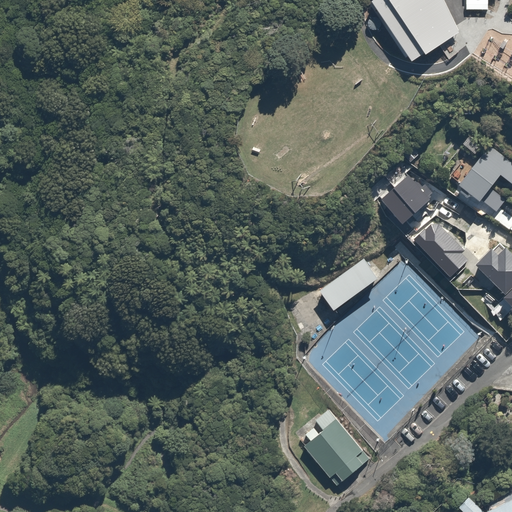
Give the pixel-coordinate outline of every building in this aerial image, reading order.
[(466,0),(466,11),(488,11),(488,0),(482,0),(466,0)] [(511,164),(492,149),(460,189),(465,193),(461,198),(469,205),(473,200),(483,208),(485,205),(496,214),(506,201),(492,190),(501,179),(511,187),(511,164)] [(497,256),(481,272),(508,299),(511,294),(511,258),(509,255),(502,261),(497,256)] [(334,314),(378,282),(364,261),(320,294),(334,314)] [(311,442),(304,447),(330,480),(331,479),(337,487),(343,483),(372,459),(329,411),(315,422),(324,432),(319,436),(313,429),(305,435),(311,442)] [(483,511),(469,499),(459,510),(460,511),(483,511)] [(511,511),(511,503),(492,511),(511,511)]
